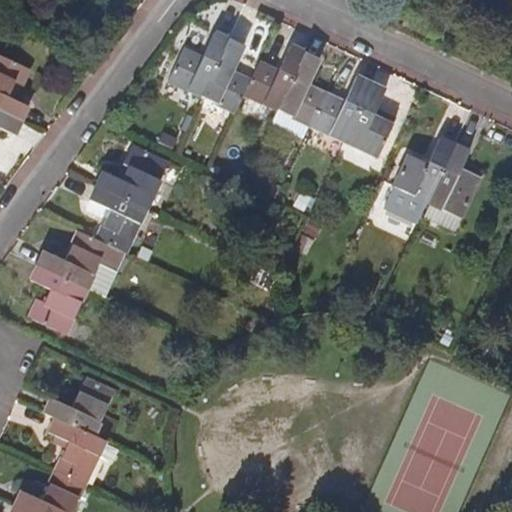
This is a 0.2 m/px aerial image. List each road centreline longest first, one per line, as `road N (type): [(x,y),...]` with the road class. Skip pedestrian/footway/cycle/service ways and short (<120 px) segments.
road 1 (residential): [(176,0),(0,236)]
road 2 (residential): [(511,98),(322,8)]
